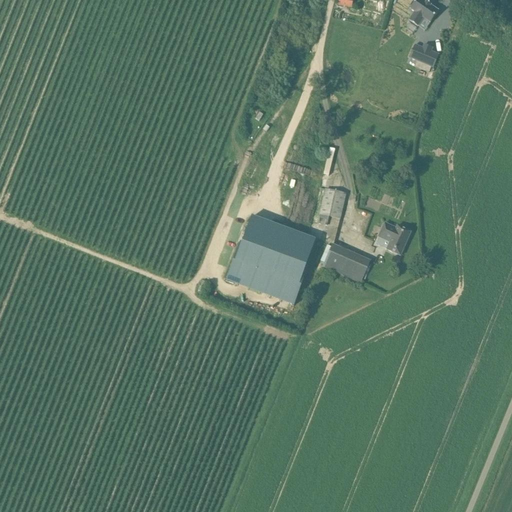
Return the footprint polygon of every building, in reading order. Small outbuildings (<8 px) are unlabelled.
[(425,4),(420,0),(416,0),(410,10),(414,13),(409,21),(417,27),(423,19),(430,24),(438,12),(430,7),(431,6),(426,3),(425,4)] [(435,41),(443,44),(447,35),(439,32),(435,41)] [(414,46),(409,59),(433,69),(439,56),(431,52),(432,49),(424,45),(422,49),(414,46)] [(328,186),(332,158),(326,158),(322,185),(328,186)] [(365,171),(373,174),(375,168),(367,165),(365,171)] [(325,190),(320,215),(340,219),(346,195),(325,190)] [(239,243),(232,262),(301,288),(308,268),(306,267),(308,264),(316,241),(251,218),(242,241),(241,244),(239,243)] [(396,229),(384,224),(378,238),(390,243),(386,251),(400,257),(411,233),(397,227),(396,229)] [(369,262),(333,246),(323,268),(360,284),(369,262)] [(198,293),(203,295),(207,284),(202,282),(198,293)]
